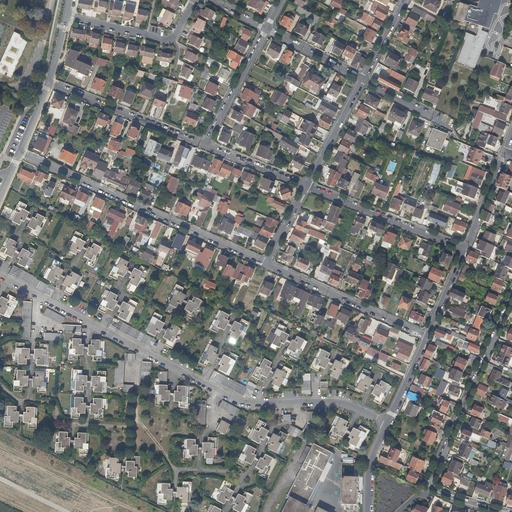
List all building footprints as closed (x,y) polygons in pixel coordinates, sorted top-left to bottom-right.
[(92,0),(77,0),(76,7),(81,8),(84,8),(83,10),(89,11),(89,9),(90,9),(91,2),(92,2),(92,0)] [(168,0),(166,5),(175,10),(177,7),(175,6),(177,2),(177,3),(178,0),(168,0)] [(250,9),(254,11),(255,9),(259,12),(265,1),(263,0),(249,0),(247,5),(251,7),(250,9)] [(338,10),(339,7),(342,1),(340,0),(333,0),(331,5),(338,10)] [(434,13),(439,3),(434,0),(426,0),(423,7),(434,13)] [(466,32),(465,35),(463,39),(465,40),(457,61),(475,68),(488,33),(481,30),(483,27),(489,29),(494,13),(497,14),(501,0),(479,0),(478,3),(477,7),(469,5),(469,6),(463,4),(458,3),(454,19),(464,22),(464,21),(478,25),(477,29),(479,30),(476,37),(466,32)] [(107,3),(95,1),(93,10),(93,12),(99,13),(99,11),(100,12),(105,12),(107,3)] [(261,14),(267,2),(265,1),(259,12),(255,9),(254,11),(261,14)] [(113,4),(110,3),(108,13),(108,15),(114,16),(114,15),(116,15),(120,16),(121,5),(113,4)] [(134,8),(125,6),(123,16),(122,20),(127,21),(127,17),(129,18),(132,18),(134,8)] [(305,9),(298,6),(295,12),(302,16),(302,15),(305,9)] [(384,19),(387,12),(378,7),(375,14),(384,19)] [(218,14),(205,8),(204,11),(203,12),(200,11),(198,15),(199,16),(213,23),(218,14)] [(416,16),(418,17),(421,11),(414,8),(410,13),(416,16)] [(147,11),(137,9),(135,19),(135,23),(139,23),(140,20),(141,21),(145,21),(147,11)] [(169,23),(171,19),(173,14),(165,10),(165,11),(161,9),(158,16),(161,18),(160,22),(169,27),(170,24),(169,23)] [(312,13),(305,9),(302,15),(310,19),(312,13)] [(44,28),(0,11),(0,72),(21,82),(38,50),(44,28)] [(419,18),(433,25),(433,23),(436,19),(421,11),(418,17),(419,18)] [(319,17),(312,13),(310,19),(316,22),(319,17)] [(370,25),(374,18),(364,13),(361,20),(370,25)] [(414,28),(419,18),(418,17),(416,16),(415,16),(410,13),(405,23),(408,25),(409,25),(408,29),(413,31),(415,28),(414,28)] [(288,29),(294,18),(287,14),(286,17),(283,16),(279,24),(288,29)] [(191,31),(199,35),(205,23),(197,19),(195,24),(193,28),(191,27),(190,30),(191,31)] [(335,25),(331,23),(328,21),(326,20),(324,23),(333,29),(335,25)] [(378,30),(381,23),(375,20),(371,27),(378,30)] [(303,37),(307,29),(299,24),(294,32),(303,37)] [(408,42),(413,31),(408,29),(406,28),(403,26),(401,31),(398,37),(408,42)] [(246,42),(251,32),(243,28),(241,32),(242,33),(241,34),(242,35),(240,38),(246,42)] [(370,44),(376,33),(368,28),(363,36),(360,35),(359,38),(364,40),(370,44)] [(72,29),(70,38),(83,40),(84,32),(85,31),(79,30),(79,31),(77,30),(72,29)] [(426,38),(430,30),(428,29),(427,31),(426,30),(424,33),(422,32),(421,35),(426,38)] [(88,31),(88,33),(86,43),(97,45),(99,35),(96,35),(93,34),(94,32),(88,31)] [(311,33),(308,39),(321,46),(326,36),(320,34),(320,35),(316,33),(314,35),(311,33)] [(201,40),(189,34),(187,39),(190,40),(190,41),(188,44),(191,46),(190,46),(197,49),(201,40)] [(103,36),(100,49),(109,50),(111,40),(109,40),(106,39),(107,36),(103,35),(103,36)] [(115,41),(113,53),(122,54),(124,44),(121,44),(119,43),(120,40),(115,39),(115,41)] [(243,53),(248,44),(238,39),(233,50),(236,52),(237,50),(243,53)] [(128,45),(125,55),(135,57),(137,47),(134,46),(132,46),(132,43),(128,42),(128,45)] [(344,48),(336,44),(334,48),(331,52),(340,56),(342,52),(342,51),(344,48)] [(278,60),(283,51),(272,45),(267,54),(278,60)] [(347,64),(350,66),(354,59),(352,58),(355,51),(347,46),(342,55),(350,59),(347,64)] [(409,63),(412,64),(419,51),(410,46),(403,60),(409,63)] [(140,48),(139,55),(141,56),(140,61),(150,64),(153,50),(149,49),(145,49),(140,48)] [(186,60),(186,61),(187,62),(190,63),(196,52),(189,49),(187,48),(185,53),(186,53),(185,56),(183,59),(186,60)] [(77,52),(68,49),(61,65),(70,69),(77,52)] [(234,69),(241,57),(230,50),(226,57),(233,61),(230,67),(234,69)] [(288,59),(291,54),(284,50),(279,61),(286,66),(290,59),(288,59)] [(158,51),(155,61),(159,62),(158,66),(168,68),(170,56),(165,54),(161,54),(161,52),(158,51)] [(364,67),(367,61),(364,60),(366,56),(358,52),(354,59),(350,66),(357,70),(364,67)] [(392,71),(393,68),(394,68),(392,67),(398,57),(393,54),(392,55),(389,53),(384,62),(390,66),(388,69),(392,71)] [(206,62),(212,65),(215,61),(208,57),(208,58),(206,62)] [(111,62),(98,58),(96,63),(109,67),(111,62)] [(74,60),(70,69),(75,71),(75,72),(82,75),(83,74),(88,76),(91,68),(74,60)] [(219,69),(222,65),(215,61),(212,65),(219,69)] [(490,76),(499,80),(505,65),(503,64),(497,62),(496,65),(494,64),(490,76)] [(182,71),(180,76),(188,80),(187,80),(190,82),(191,81),(193,77),(193,75),(190,74),(193,68),(184,63),(182,67),(184,68),(182,71)] [(226,81),(231,70),(223,65),(217,76),(220,78),(223,79),(226,81)] [(297,87),(308,67),(304,65),(297,79),(288,74),(284,81),(288,83),(290,83),(297,87)] [(377,81),(398,91),(405,78),(397,74),(392,71),(388,69),(386,72),(390,74),(388,78),(393,80),(394,79),(398,81),(396,86),(388,82),(389,80),(384,77),(383,79),(379,77),(377,81)] [(314,92),(320,80),(308,73),(302,85),(314,92)] [(106,83),(101,81),(95,78),(91,89),(102,93),(106,83)] [(169,80),(163,78),(162,79),(161,82),(171,86),(173,81),(169,80)] [(413,94),(418,84),(408,79),(403,89),(413,94)] [(323,81),(320,80),(314,92),(313,93),(316,95),(323,81)] [(204,92),(214,98),(216,94),(214,93),(216,91),(218,87),(209,82),(204,92)] [(323,101),(331,105),(335,97),(336,98),(341,88),(332,83),(323,101)] [(144,84),(140,95),(151,100),(155,88),(144,84)] [(187,103),(192,90),(178,85),(174,98),(187,103)] [(434,103),(437,104),(443,89),(441,88),(440,90),(426,86),(422,99),(433,103),(434,103)] [(119,100),(123,91),(113,87),(109,96),(119,100)] [(504,102),(511,105),(511,101),(511,88),(510,88),(506,99),(497,95),(496,99),(497,100),(504,102)] [(247,104),(254,108),(259,99),(257,99),(258,96),(250,91),(246,89),(240,99),(248,103),(247,104)] [(122,101),(132,105),(136,95),(126,91),(122,101)] [(281,106),(286,96),(283,94),(278,91),(276,95),(278,96),(274,104),(275,105),(276,103),(281,106)] [(159,107),(163,108),(166,99),(156,95),(152,104),(159,107)] [(368,95),(364,104),(370,107),(375,110),(380,101),(368,95)] [(65,107),(66,103),(65,102),(63,101),(54,97),(50,105),(60,109),(60,108),(63,110),(65,107)] [(333,117),(337,108),(331,105),(323,101),(319,98),(314,107),(333,117)] [(210,111),(213,102),(206,99),(202,108),(210,111)] [(248,118),(250,119),(255,108),(254,108),(247,104),(244,102),(238,113),(242,115),(245,117),(248,118)] [(188,108),(195,111),(197,106),(190,103),(188,108)] [(511,106),(503,103),(501,109),(500,112),(508,115),(509,111),(510,109),(511,110),(511,109),(511,106)] [(375,113),(376,111),(375,110),(370,107),(369,110),(360,105),(355,115),(364,120),(366,116),(368,117),(371,111),(375,113)] [(484,113),(492,116),(494,111),(481,105),(479,111),(484,113)] [(77,112),(67,108),(62,121),(72,125),(77,112)] [(468,116),(476,119),(479,111),(471,108),(468,116)] [(395,121),(400,112),(393,109),(388,118),(395,121)] [(282,116),(280,121),(286,124),(292,113),(285,110),(282,116)] [(238,113),(233,111),(230,118),(239,123),(242,115),(238,113)] [(472,128),(477,130),(484,113),(479,111),(476,119),(472,128)] [(187,112),(183,122),(195,127),(199,117),(187,112)] [(323,116),(324,115),(318,112),(317,114),(323,117),(321,121),(320,120),(318,123),(319,124),(319,125),(327,129),(331,120),(323,116)] [(406,116),(400,112),(395,121),(402,125),(406,116)] [(492,116),(505,122),(506,118),(493,113),(492,116)] [(109,118),(99,114),(91,132),(98,135),(100,131),(103,132),(104,128),(108,120),(109,118)] [(357,127),(354,132),(357,133),(360,134),(362,136),(369,123),(360,118),(357,123),(359,123),(357,127)] [(317,132),(319,127),(315,125),(312,123),(305,120),(299,131),(302,133),(312,138),(315,131),(317,132)] [(121,125),(114,122),(111,130),(109,135),(115,137),(116,135),(117,135),(121,125)] [(136,124),(132,122),(129,127),(130,127),(127,136),(135,139),(138,132),(135,131),(135,129),(134,129),(136,124)] [(418,138),(422,127),(412,122),(408,134),(418,138)] [(499,139),(501,140),(506,126),(497,122),(492,136),(499,139)] [(73,125),(70,134),(74,136),(78,127),(73,125)] [(265,127),(263,131),(280,140),(282,136),(274,132),(265,127)] [(360,134),(357,133),(356,134),(348,129),(343,139),(351,143),(354,139),(355,140),(357,136),(359,137),(360,134)] [(441,151),(447,134),(433,129),(426,146),(441,151)] [(237,138),(234,143),(248,148),(252,138),(253,138),(254,135),(243,131),(241,130),(239,134),(237,138)] [(226,144),(230,135),(228,134),(228,133),(224,131),(223,132),(221,132),(218,140),(226,144)] [(477,145),(485,149),(486,145),(487,143),(490,144),(496,147),(499,139),(492,136),(482,132),(477,145)] [(309,145),(313,138),(312,138),(302,133),(296,144),(299,145),(307,150),(309,145)] [(295,154),(298,149),(299,145),(296,144),(282,136),(280,140),(278,144),(283,147),(283,148),(295,154)] [(38,138),(34,148),(39,151),(42,152),(47,142),(38,138)] [(105,144),(103,148),(107,149),(117,154),(118,154),(119,152),(116,151),(119,144),(109,140),(109,141),(111,142),(110,145),(109,144),(108,146),(105,144)] [(159,147),(160,145),(149,140),(144,152),(155,157),(159,147)] [(349,151),(351,146),(350,146),(350,145),(342,141),(338,148),(337,150),(345,154),(348,150),(349,151)] [(255,155),(269,161),(272,155),(266,152),(268,148),(259,145),(255,155)] [(308,154),(309,151),(308,150),(307,150),(299,145),(298,149),(308,154)] [(173,160),(172,160),(171,163),(181,167),(188,150),(179,146),(173,160)] [(173,153),(159,147),(155,157),(169,163),(173,153)] [(477,166),(478,161),(482,151),(472,148),(467,162),(477,166)] [(117,154),(107,149),(106,151),(109,153),(109,154),(111,155),(112,156),(111,159),(114,160),(116,156),(117,154)] [(120,152),(119,152),(118,154),(123,156),(129,159),(132,160),(134,155),(135,152),(128,149),(126,153),(120,151),(120,152)] [(76,156),(72,154),(69,153),(70,152),(67,150),(66,152),(63,150),(59,158),(68,162),(72,164),(76,156)] [(87,166),(94,169),(99,157),(86,152),(80,166),(85,169),(87,166)] [(199,155),(194,153),(190,164),(207,171),(208,167),(210,163),(199,158),(199,155)] [(295,155),(290,164),(300,170),(305,161),(295,155)] [(345,168),(348,162),(345,161),(344,161),(344,159),(342,158),(337,156),(332,164),(337,167),(335,171),(340,173),(343,167),(345,168)] [(145,165),(151,168),(153,162),(147,159),(145,165)] [(208,167),(207,171),(215,175),(216,170),(218,171),(221,162),(214,159),(211,168),(208,167)] [(219,172),(218,171),(216,175),(219,176),(221,173),(228,176),(231,167),(222,164),(219,172)] [(434,185),(441,167),(434,165),(428,183),(434,185)] [(103,176),(107,177),(109,172),(96,167),(93,176),(102,180),(103,176)] [(241,171),(233,168),(228,180),(231,182),(234,175),(239,177),(241,171)] [(480,185),(485,172),(476,168),(471,181),(474,182),(473,184),(477,185),(478,184),(480,185)] [(30,185),(35,174),(32,173),(31,174),(21,169),(17,177),(21,179),(23,176),(25,177),(23,181),(30,185)] [(326,183),(334,187),(339,179),(341,175),(329,169),(328,173),(331,175),(326,183)] [(341,175),(339,179),(340,180),(337,187),(346,191),(349,184),(342,180),(347,171),(344,169),(341,174),(341,175)] [(377,177),(378,177),(379,173),(374,170),(373,172),(368,170),(365,177),(374,182),(377,177)] [(48,177),(36,171),(35,174),(30,185),(29,187),(31,189),(35,181),(40,183),(41,180),(43,181),(44,179),(46,181),(48,177)] [(107,177),(105,181),(117,186),(123,174),(120,173),(119,175),(109,171),(109,172),(107,177)] [(249,174),(247,173),(243,171),(240,180),(243,181),(242,184),(248,186),(250,180),(254,182),(256,176),(249,174)] [(511,179),(511,177),(507,175),(503,173),(497,187),(503,189),(507,191),(511,179)] [(123,174),(117,186),(125,190),(128,182),(124,180),(125,179),(123,178),(124,175),(123,174)] [(177,182),(182,183),(183,181),(171,176),(165,190),(173,193),(177,182)] [(130,178),(125,192),(135,196),(141,182),(130,178)] [(271,187),(273,182),(262,178),(259,187),(263,189),(265,184),(271,187)] [(358,179),(353,190),(357,192),(362,181),(358,179)] [(45,191),(43,194),(49,197),(54,184),(50,182),(48,188),(46,188),(45,191)] [(374,187),(389,193),(391,188),(375,182),(374,187)] [(475,199),(479,189),(466,184),(464,190),(458,187),(456,192),(475,199)] [(62,190),(60,194),(71,198),(69,201),(72,203),(74,198),(77,193),(73,192),(67,189),(68,188),(63,187),(62,190)] [(374,187),(371,193),(375,194),(375,195),(383,198),(383,197),(387,199),(389,193),(374,187)] [(198,222),(196,227),(200,229),(211,200),(214,195),(209,193),(200,189),(198,188),(194,198),(199,201),(198,205),(200,206),(200,205),(205,207),(205,208),(204,209),(202,212),(199,219),(198,219),(197,222),(198,222)] [(288,190),(287,188),(278,191),(282,199),(290,196),(289,194),(290,194),(288,190)] [(147,201),(150,193),(147,192),(148,190),(145,189),(145,191),(143,190),(140,198),(147,201)] [(496,202),(505,205),(510,192),(507,191),(503,189),(502,192),(501,192),(496,202)] [(77,192),(77,193),(74,198),(84,202),(87,196),(82,194),(77,192)] [(167,208),(171,209),(176,197),(172,196),(167,208)] [(400,210),(401,209),(405,199),(397,196),(396,200),(393,199),(389,208),(398,211),(399,209),(400,210)] [(98,219),(105,204),(103,203),(104,202),(95,198),(90,209),(95,211),(92,217),(98,219)] [(401,209),(413,213),(415,208),(417,203),(405,198),(405,199),(401,209)] [(230,202),(225,199),(224,202),(223,202),(223,203),(219,202),(218,203),(217,204),(218,205),(215,210),(224,214),(230,202)] [(283,210),(285,205),(273,200),(271,205),(283,210)] [(455,216),(456,214),(458,209),(459,205),(446,200),(442,210),(455,216)] [(23,222),(24,220),(26,217),(28,212),(24,210),(26,205),(18,201),(13,211),(16,212),(11,221),(19,225),(21,220),(23,222)] [(174,212),(186,217),(190,208),(178,203),(174,212)] [(490,204),(487,213),(492,215),(495,206),(490,204)] [(335,225),(336,222),(335,222),(340,209),(332,206),(326,221),(335,225)] [(111,227),(118,212),(111,209),(104,223),(111,227)] [(420,220),(423,213),(415,209),(412,216),(420,220)] [(124,215),(118,212),(111,227),(110,229),(107,235),(112,237),(116,228),(119,222),(121,223),(123,218),(124,215)] [(430,212),(427,220),(443,228),(447,219),(430,212)] [(238,225),(243,215),(237,213),(233,222),(238,225)] [(487,213),(483,221),(489,223),(492,215),(487,213)] [(30,220),(29,222),(27,227),(31,229),(29,234),(36,238),(41,228),(39,227),(44,218),(36,214),(34,218),(32,217),(30,220)] [(75,216),(72,223),(79,226),(82,219),(75,216)] [(332,232),(335,226),(335,225),(326,221),(314,216),(311,224),(320,228),(321,225),(324,227),(324,228),(332,232)] [(354,226),(352,225),(349,232),(353,233),(354,232),(357,233),(358,230),(359,230),(364,219),(358,216),(354,226)] [(145,221),(145,220),(137,217),(135,222),(136,222),(133,229),(140,232),(145,221)] [(268,238),(277,221),(267,217),(265,220),(267,221),(265,224),(264,224),(259,234),(268,238)] [(124,219),(123,218),(121,223),(119,222),(116,228),(119,229),(121,227),(124,219)] [(463,232),(466,224),(456,220),(452,230),(456,232),(457,230),(460,231),(463,232)] [(91,221),(87,230),(92,233),(96,224),(91,221)] [(148,222),(145,221),(140,232),(136,240),(140,242),(141,239),(143,236),(146,237),(145,239),(147,240),(149,235),(147,233),(148,230),(145,228),(148,222)] [(222,230),(222,232),(229,235),(233,226),(221,221),(218,229),(222,230)] [(303,231),(303,232),(307,234),(309,230),(304,228),(306,223),(302,221),(301,224),(298,222),(295,228),(303,231)] [(162,224),(157,222),(151,237),(155,239),(162,224)] [(369,228),(368,227),(367,229),(370,231),(371,229),(377,231),(379,225),(371,222),(369,228)] [(385,227),(379,225),(377,231),(375,235),(381,237),(385,227)] [(237,226),(230,242),(234,244),(238,236),(238,235),(239,233),(244,235),(251,239),(254,233),(237,226)] [(105,231),(102,238),(105,240),(107,235),(110,229),(106,227),(104,231),(105,231)] [(309,230),(307,234),(317,238),(323,241),(325,235),(309,228),(309,230)] [(100,229),(97,236),(102,238),(105,231),(104,231),(100,229)] [(303,232),(295,229),(289,240),(300,244),(300,243),(299,243),(302,237),(306,238),(308,234),(307,234),(303,232)] [(80,252),(81,250),(82,247),(84,242),(80,240),(82,235),(75,231),(70,241),(72,242),(67,251),(72,254),(75,255),(77,250),(80,252)] [(497,236),(486,231),(485,235),(484,239),(494,243),(497,236)] [(254,232),(254,233),(251,239),(251,240),(255,241),(254,245),(262,249),(267,240),(268,238),(259,234),(254,232)] [(392,244),(396,236),(387,232),(386,235),(384,234),(382,240),(392,244)] [(185,238),(176,235),(171,246),(175,248),(179,250),(183,243),(185,238)] [(130,238),(125,236),(120,248),(125,250),(130,238)] [(407,250),(411,240),(402,237),(398,247),(407,250)] [(13,253),(15,251),(16,248),(14,247),(16,242),(8,238),(4,248),(1,247),(0,248),(0,258),(4,260),(6,255),(11,258),(13,253)] [(328,243),(323,241),(317,238),(316,241),(317,242),(316,243),(317,244),(318,242),(323,245),(321,250),(317,248),(316,250),(323,253),(325,249),(328,243)] [(172,245),(161,240),(157,249),(167,254),(171,246),(172,245)] [(495,246),(480,240),(476,249),(483,252),(481,256),(490,259),(495,246)] [(197,256),(198,253),(201,247),(189,241),(184,251),(189,253),(189,255),(191,256),(192,254),(197,256)] [(340,253),(342,248),(339,247),(331,244),(328,242),(328,243),(325,249),(326,249),(328,250),(329,249),(340,253)] [(426,260),(432,246),(423,242),(421,248),(421,250),(423,251),(422,255),(420,254),(419,257),(426,260)] [(87,249),(85,252),(83,257),(87,259),(85,264),(93,268),(97,258),(95,257),(100,248),(92,244),(90,248),(88,247),(87,249)] [(157,250),(147,245),(144,250),(154,254),(155,255),(157,250)] [(291,255),(294,248),(288,245),(284,252),(283,252),(280,259),(290,263),(293,256),(291,255)] [(439,248),(434,246),(430,256),(434,258),(439,248)] [(22,249),(19,253),(18,256),(17,258),(19,259),(17,263),(24,267),(29,258),(31,260),(36,250),(29,247),(26,251),(22,249)] [(154,254),(144,250),(141,259),(143,260),(144,257),(147,258),(147,257),(151,259),(154,254)] [(197,256),(193,264),(205,270),(213,254),(204,250),(202,255),(198,253),(197,256)] [(471,251),(467,260),(476,264),(480,255),(471,251)] [(442,258),(441,261),(440,263),(448,266),(452,257),(444,253),(442,258)] [(223,267),(227,258),(220,255),(216,264),(223,267)] [(358,255),(355,262),(351,269),(356,271),(362,257),(360,256),(358,255)] [(501,264),(504,266),(509,257),(506,255),(504,258),(502,259),(500,264),(501,264)] [(305,270),(310,259),(306,257),(305,260),(299,258),(296,266),(305,270)] [(59,278),(61,275),(63,270),(59,268),(61,263),(53,259),(48,269),(51,270),(46,279),(53,283),(56,278),(58,279),(59,278)] [(123,277),(125,273),(127,270),(128,268),(125,267),(128,262),(120,259),(116,268),(113,267),(113,266),(108,276),(116,280),(118,275),(123,277)] [(363,275),(370,260),(367,259),(361,273),(363,275)] [(333,269),(336,264),(325,260),(320,271),(326,274),(330,276),(333,269)] [(235,279),(236,278),(240,270),(242,264),(238,262),(235,270),(230,268),(230,267),(226,265),(222,273),(235,279)] [(396,266),(387,262),(382,275),(391,279),(396,266)] [(462,272),(466,275),(470,266),(465,264),(462,272)] [(496,277),(496,278),(503,281),(509,268),(504,266),(501,264),(496,277)] [(50,297),(55,287),(12,265),(8,275),(14,278),(15,277),(44,292),(44,294),(50,297)] [(131,272),(130,275),(128,278),(131,279),(128,283),(136,287),(138,283),(141,278),(143,280),(148,270),(140,266),(138,271),(133,268),(131,272)] [(254,270),(246,267),(244,266),(242,271),(240,274),(250,279),(254,270)] [(439,282),(443,272),(433,268),(429,278),(439,282)] [(344,274),(333,269),(330,276),(330,277),(328,281),(337,285),(340,279),(341,280),(344,274)] [(356,285),(361,274),(350,270),(345,281),(349,283),(349,282),(356,285)] [(74,285),(79,275),(71,271),(69,276),(66,275),(65,277),(64,280),(62,285),(66,287),(64,291),(72,295),(76,286),(74,285)] [(434,282),(423,277),(418,288),(421,289),(429,293),(430,290),(430,289),(430,287),(431,287),(434,282)] [(504,282),(504,281),(503,281),(496,278),(492,289),(499,292),(500,291),(501,291),(505,282),(504,282)] [(198,289),(200,290),(202,287),(210,291),(213,284),(204,279),(200,286),(199,286),(198,289)] [(264,281),(259,291),(269,295),(273,286),(264,281)] [(364,283),(361,281),(358,287),(361,289),(359,295),(367,299),(371,291),(366,289),(367,286),(363,285),(364,283)] [(181,305),(182,303),(183,300),(185,295),(181,293),(183,288),(176,284),(171,294),(173,295),(168,304),(170,305),(176,308),(178,303),(181,305)] [(279,297),(290,302),(291,300),(293,296),(292,296),(295,288),(286,284),(285,287),(283,286),(279,297)] [(302,301),(306,293),(296,288),(293,296),(291,300),(295,302),(297,298),(301,300),(301,301),(302,301)] [(429,299),(431,294),(429,293),(421,289),(417,300),(422,302),(426,304),(429,299)] [(463,301),(466,295),(459,292),(454,290),(451,297),(456,299),(456,298),(463,301)] [(111,311),(114,306),(115,304),(116,302),(114,301),(116,296),(109,292),(105,302),(102,300),(97,309),(104,313),(107,309),(111,311)] [(495,304),(498,297),(492,294),(492,293),(491,292),(490,292),(490,293),(490,295),(488,294),(485,300),(495,304)] [(296,315),(300,317),(310,294),(306,293),(302,301),(300,305),(296,315)] [(0,298),(0,314),(3,316),(8,307),(10,308),(15,299),(7,295),(5,299),(0,297),(0,298)] [(320,310),(324,301),(311,295),(307,304),(320,310)] [(187,302),(186,305),(183,309),(188,312),(186,317),(193,321),(198,311),(196,310),(200,301),(193,297),(191,301),(188,300),(187,302)] [(406,309),(410,301),(402,297),(398,306),(406,309)] [(120,306),(119,309),(117,311),(120,312),(117,317),(131,324),(136,315),(132,313),(137,304),(129,300),(127,305),(122,302),(120,306)] [(32,302),(23,302),(21,339),(30,339),(32,302)] [(328,319),(331,320),(332,319),(336,311),(338,307),(331,305),(327,314),(330,315),(328,319)] [(466,311),(462,309),(452,305),(451,306),(449,312),(448,314),(465,321),(467,314),(465,313),(466,311)] [(488,320),(491,314),(492,311),(482,307),(479,306),(475,315),(478,316),(481,317),(488,320)] [(61,325),(64,318),(46,309),(43,316),(61,325)] [(336,319),(346,323),(347,321),(351,313),(343,309),(341,313),(339,312),(336,319)] [(223,330),(225,326),(227,324),(228,321),(225,320),(228,315),(221,311),(216,321),(213,319),(208,329),(216,333),(218,328),(223,330)] [(160,330),(161,328),(164,324),(159,321),(162,316),(154,312),(149,322),(151,323),(147,332),(154,336),(156,332),(159,333),(160,330)] [(422,315),(422,314),(418,312),(414,319),(420,322),(422,323),(425,316),(422,315)] [(313,323),(320,326),(324,318),(317,315),(313,323)] [(480,319),(481,317),(478,316),(475,322),(478,323),(477,326),(481,328),(485,320),(480,319)] [(151,349),(156,340),(113,318),(109,327),(115,330),(116,329),(145,345),(144,346),(151,349)] [(231,326),(230,328),(229,330),(231,332),(229,335),(237,339),(239,336),(241,331),(243,332),(248,323),(241,319),(239,324),(234,321),(231,326)] [(356,334),(357,335),(359,331),(364,321),(360,319),(358,324),(355,323),(353,327),(348,324),(343,336),(351,340),(353,336),(354,337),(356,334)] [(371,322),(365,319),(364,321),(359,331),(363,334),(367,325),(370,326),(371,322)] [(72,332),(72,339),(81,340),(82,325),(64,324),(64,332),(72,332)] [(284,344),(284,342),(286,340),(288,335),(283,333),(286,328),(278,324),(273,333),(276,334),(271,344),(279,348),(281,343),(284,344)] [(167,328),(166,330),(164,333),(162,338),(166,340),(164,344),(172,349),(177,339),(175,337),(179,329),(171,325),(169,329),(167,328)] [(384,342),(388,334),(377,329),(373,337),(384,342)] [(437,329),(434,334),(444,339),(446,333),(437,329)] [(476,340),(479,332),(471,329),(467,337),(476,340)] [(460,339),(465,341),(466,338),(460,335),(461,334),(453,330),(451,335),(453,336),(460,339)] [(60,341),(61,334),(43,333),(43,341),(60,341)] [(290,342),(289,345),(286,349),(291,351),(289,356),(296,360),(301,351),(299,350),(304,340),(296,336),(294,341),(291,340),(290,342)] [(366,351),(372,339),(365,336),(361,336),(356,346),(366,351)] [(82,355),(82,351),(83,348),(83,345),(80,345),(81,340),(72,339),(72,350),(68,350),(68,360),(77,360),(77,355),(82,355)] [(478,352),(480,347),(465,341),(460,339),(458,342),(469,346),(468,350),(470,352),(470,351),(474,352),(474,351),(478,352)] [(88,348),(88,351),(88,356),(93,356),(92,361),(101,361),(101,352),(99,352),(99,341),(91,340),(90,345),(88,345),(88,348)] [(436,345),(446,349),(448,350),(450,346),(438,340),(436,345)] [(407,360),(412,347),(399,341),(395,350),(398,352),(396,356),(401,359),(404,361),(405,359),(407,360)] [(29,359),(29,357),(29,354),(29,349),(24,349),(24,343),(15,343),(15,354),(17,354),(17,364),(25,365),(26,359),(29,359)] [(33,354),(33,357),(33,360),(36,360),(36,365),(44,365),(45,355),(48,355),(48,345),(39,344),(39,350),(34,349),(33,354)] [(214,360),(216,357),(217,355),(215,353),(217,349),(210,345),(205,355),(202,353),(198,362),(205,366),(207,361),(212,364),(214,360)] [(430,345),(425,357),(430,359),(435,347),(430,345)] [(511,348),(504,345),(500,353),(511,358),(511,348)] [(324,369),(326,364),(328,362),(329,360),(327,358),(329,353),(322,350),(317,359),(314,358),(310,367),(317,371),(319,366),(324,369)] [(223,355),(220,360),(219,362),(218,364),(220,365),(218,370),(225,374),(230,364),(233,366),(238,357),(230,352),(227,357),(223,355)] [(363,358),(369,362),(372,356),(365,353),(363,358)] [(511,358),(500,353),(497,361),(502,363),(507,365),(511,358)] [(124,354),(124,361),(134,362),(135,355),(124,354)] [(332,364),(331,367),(331,368),(333,369),(330,375),(337,379),(342,369),(345,371),(349,361),(342,357),(339,362),(335,360),(332,364)] [(266,378),(268,373),(269,371),(270,369),(268,367),(271,362),(263,358),(258,368),(256,367),(252,375),(259,379),(261,375),(266,378)] [(464,371),(468,362),(459,358),(455,367),(464,371)] [(437,368),(439,363),(433,360),(433,363),(425,360),(420,371),(428,375),(431,365),(437,368)] [(123,385),(124,361),(115,361),(114,385),(123,385)] [(398,371),(400,366),(392,362),(390,368),(398,371)] [(150,377),(151,363),(142,363),(141,386),(148,386),(148,377),(150,377)] [(274,373),(273,375),(271,378),(274,379),(271,384),(274,385),(279,388),(281,383),(283,378),(286,379),(291,370),(283,366),(281,371),(276,369),(274,373)] [(368,389),(369,387),(370,384),(372,380),(368,377),(370,372),(362,368),(358,378),(360,379),(355,388),(360,391),(362,392),(365,388),(368,389)] [(435,373),(442,376),(445,371),(437,368),(435,373)] [(459,383),(463,373),(454,369),(449,379),(459,383)] [(494,369),(490,379),(511,388),(511,384),(511,382),(505,380),(507,375),(494,369)] [(86,387),(86,384),(86,382),(86,376),(81,376),(82,371),(73,370),(72,381),(75,381),(74,391),(83,392),(83,387),(86,387)] [(250,398),(256,385),(248,381),(245,387),(214,370),(209,380),(215,383),(216,382),(243,396),(243,394),(250,398)] [(27,387),(27,382),(27,379),(27,376),(25,376),(25,371),(16,371),(16,381),(13,381),(13,392),(21,392),(22,387),(27,387)] [(32,379),(32,382),(32,387),(36,387),(36,393),(45,393),(46,383),(43,383),(44,372),(35,371),(35,377),(32,377),(32,379)] [(91,382),(91,385),(91,387),(93,387),(93,392),(102,393),(102,382),(105,383),(106,372),(97,372),(97,377),(91,377),(91,382)] [(169,397),(169,394),(169,391),(166,391),(167,372),(158,372),(158,379),(159,379),(159,386),(158,386),(158,396),(155,396),(154,406),(163,407),(163,401),(169,402),(169,397)] [(311,394),(310,374),(301,374),(301,394),(311,394)] [(429,388),(432,380),(422,375),(418,383),(429,388)] [(442,397),(448,383),(442,380),(435,394),(441,397),(442,397)] [(375,387),(373,390),(371,394),(375,396),(373,401),(381,405),(390,386),(380,381),(378,386),(376,385),(375,387)] [(133,385),(123,385),(122,392),(133,393),(133,385)] [(412,385),(407,398),(418,403),(421,396),(413,393),(414,389),(415,386),(412,385)] [(185,398),(185,387),(177,387),(176,392),(174,392),(174,394),(173,397),(173,402),(178,402),(178,408),(187,408),(188,398),(185,398)] [(458,397),(460,393),(459,392),(460,390),(454,387),(453,389),(452,388),(449,394),(458,397)] [(477,388),(476,393),(486,397),(488,393),(486,392),(477,388)] [(511,403),(511,400),(506,398),(509,391),(503,388),(498,397),(504,400),(511,403)] [(498,397),(493,395),(490,403),(501,408),(504,400),(498,397)] [(457,407),(458,404),(442,397),(441,397),(439,401),(440,402),(440,404),(443,405),(440,411),(446,413),(450,404),(457,407)] [(84,409),(85,406),(85,404),(82,404),(83,398),(74,398),(74,408),(71,408),(70,408),(70,419),(79,419),(79,414),(84,414),(84,409)] [(101,405),(101,400),(93,399),(92,404),(90,404),(90,406),(89,409),(89,414),(94,414),(94,420),(103,420),(103,410),(101,410),(101,405)] [(206,402),(197,401),(196,425),(205,425),(206,402)] [(219,408),(237,417),(240,411),(222,401),(219,408)] [(409,403),(405,415),(415,419),(420,408),(409,403)] [(484,419),(486,414),(482,412),(483,408),(475,405),(471,414),(481,418),(481,417),(484,419)] [(18,418),(18,415),(18,412),(15,412),(15,407),(7,406),(6,417),(3,417),(3,427),(12,428),(12,422),(17,422),(18,418)] [(33,419),(34,408),(25,408),(25,412),(23,412),(22,415),(22,418),(22,423),(27,423),(27,429),(36,429),(36,419),(33,419)] [(439,429),(445,415),(434,410),(432,413),(435,415),(432,421),(431,420),(430,422),(432,422),(430,426),(431,426),(439,429)] [(307,423),(315,427),(314,412),(306,412),(307,423)] [(511,426),(509,434),(511,434),(511,419),(502,414),(500,417),(511,422),(511,426)] [(342,437),(344,433),(345,430),(346,428),(344,427),(346,422),(335,416),(330,426),(331,427),(327,436),(335,439),(337,435),(342,437)] [(245,422),(237,417),(232,426),(240,430),(245,422)] [(487,424),(480,421),(473,418),(470,425),(472,426),(472,428),(478,430),(481,424),(486,427),(487,424)] [(228,429),(230,425),(221,420),(216,430),(225,435),(226,433),(228,433),(230,429),(228,429)] [(263,441),(264,439),(265,436),(268,432),(263,429),(266,424),(258,420),(253,430),(256,431),(251,440),(258,444),(260,440),(263,441)] [(302,432),(310,436),(315,427),(307,423),(302,432)] [(298,440),(302,432),(290,426),(286,434),(298,440)] [(350,432),(348,435),(347,437),(350,438),(347,443),(355,447),(359,438),(362,439),(367,430),(359,426),(357,430),(352,428),(350,432)] [(433,445),(439,429),(431,426),(429,431),(428,430),(424,441),(433,445)] [(473,433),(476,434),(478,431),(466,426),(465,429),(473,433)] [(489,440),(490,440),(491,437),(489,436),(490,433),(483,429),(480,436),(489,440)] [(477,442),(480,436),(476,434),(473,433),(473,434),(464,430),(461,438),(464,439),(469,441),(470,439),(477,442)] [(69,443),(69,440),(69,438),(66,438),(66,433),(58,432),(57,443),(54,443),(54,453),(63,454),(63,448),(68,448),(69,443)] [(270,438),(268,441),(267,444),(270,445),(267,449),(275,453),(279,444),(282,445),(287,436),(279,432),(277,436),(272,434),(270,438)] [(85,444),(85,434),(77,433),(77,438),(74,438),(74,441),(74,444),(73,449),(79,449),(78,454),(87,455),(87,444),(85,444)] [(202,448),(202,452),(202,453),(204,454),(204,459),(212,460),(213,449),(216,449),(216,438),(207,438),(207,444),(202,443),(202,448)] [(196,456),(197,451),(197,448),(197,446),(194,445),(194,440),(186,440),(185,450),(182,450),(182,461),(191,461),(191,456),(196,456)] [(304,511),(308,506),(305,505),(332,453),(312,444),(286,496),(288,497),(279,511),(325,511),(317,507),(314,511),(304,511)] [(250,465),(253,460),(254,458),(255,456),(253,455),(255,450),(245,445),(236,464),(243,467),(245,462),(250,465)] [(467,457),(471,448),(463,445),(458,456),(467,460),(467,457)] [(258,461),(257,463),(255,467),(259,470),(257,475),(265,479),(269,469),(267,468),(272,459),(264,455),(262,459),(260,458),(258,461)] [(125,467),(125,470),(125,472),(127,472),(127,478),(136,478),(136,468),(139,468),(139,457),(131,456),(130,462),(125,462),(125,467)] [(403,471),(406,466),(381,456),(379,461),(403,471)] [(419,472),(420,473),(425,462),(413,457),(409,468),(412,469),(417,471),(419,472)] [(120,475),(120,470),(120,467),(120,464),(117,464),(118,459),(109,458),(109,469),(106,469),(105,479),(114,480),(114,474),(120,475)] [(454,459),(448,471),(454,474),(458,476),(460,472),(461,473),(463,468),(462,468),(463,464),(454,459)] [(376,468),(402,480),(403,478),(377,465),(376,467),(376,468)] [(416,483),(420,473),(419,472),(418,474),(416,473),(417,471),(412,469),(407,479),(416,483)] [(467,487),(470,481),(458,476),(454,474),(454,475),(448,473),(446,472),(442,482),(450,485),(454,477),(461,480),(460,484),(467,487)] [(341,505),(357,505),(358,478),(342,477),(341,505)] [(498,480),(492,498),(496,499),(502,481),(498,480)] [(228,502),(229,499),(231,497),(233,492),(228,490),(231,485),(223,481),(218,490),(220,491),(216,501),(223,505),(225,500),(228,502)] [(502,481),(496,499),(503,502),(505,498),(506,498),(508,494),(507,493),(509,488),(507,488),(508,484),(502,481)] [(176,493),(176,496),(176,498),(179,498),(178,503),(187,504),(188,494),(190,494),(191,483),(182,483),(182,488),(176,487),(176,493)] [(171,500),(171,495),(171,493),(172,490),(169,490),(169,485),(161,484),(160,495),(157,495),(157,505),(165,505),(165,500),(171,500)] [(479,485),(476,491),(489,496),(492,489),(485,486),(481,485),(479,484),(479,485)] [(235,499),(234,501),(232,504),(235,505),(232,510),(236,511),(240,511),(245,504),(247,506),(252,496),(244,492),(242,497),(237,495),(235,499)]
